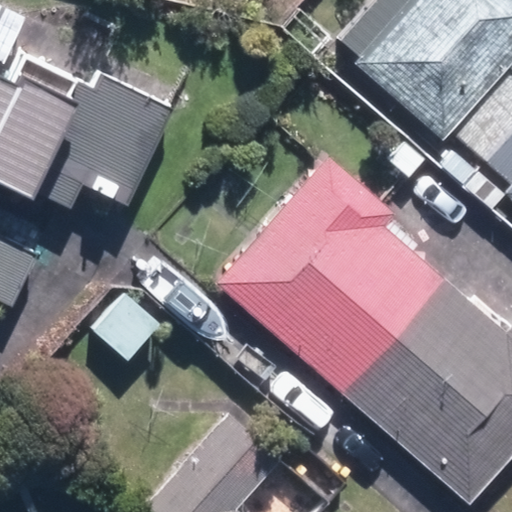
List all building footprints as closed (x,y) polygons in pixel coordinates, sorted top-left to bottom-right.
[(511,0),(368,0),(334,39),(354,56),(347,63),(434,139),(443,129),(505,182),(497,191),(511,204),(511,73),(501,64),(511,50),(511,0)] [(17,196),(21,188),(63,208),(74,185),(118,206),(166,105),(96,72),(89,86),(28,57),(17,52),(2,82),(0,81),(0,303),(6,306),(31,255),(0,240),(0,215),(11,193),(17,196)] [(495,332),(375,227),(388,212),(322,155),(210,282),(463,502),(511,446),(511,321),(507,318),(495,332)] [(152,323),(121,295),(88,331),(120,359),(152,323)] [(232,511),(230,510),(275,458),(220,410),(132,511),(232,511)]
